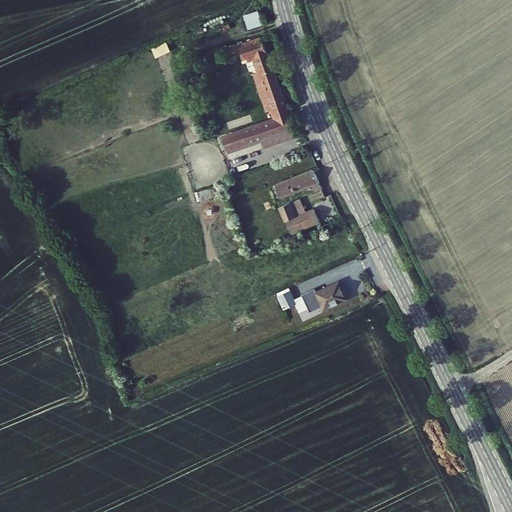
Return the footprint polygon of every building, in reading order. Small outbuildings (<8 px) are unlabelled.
[(265,36),(240,45),(247,62),(256,58),(280,120),(225,139),(229,152),(297,126),(265,36)] [(317,167),(278,187),(287,206),(293,203),(290,196),(316,183),(320,190),(327,186),(317,167)] [(263,169),(251,174),(257,189),(269,185),(263,169)] [(200,203),(215,199),(213,188),(197,192),(200,203)] [(287,206),(285,208),(291,221),(300,217),(293,203),(287,206)] [(300,217),(291,221),(297,233),(325,220),(319,208),(300,217)] [(346,281),(323,292),(331,310),(354,299),(346,281)]
